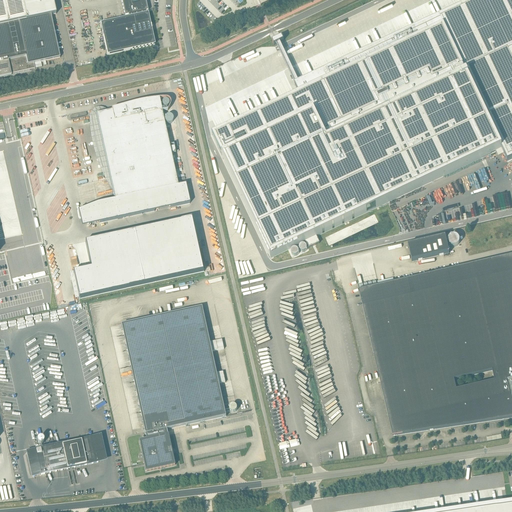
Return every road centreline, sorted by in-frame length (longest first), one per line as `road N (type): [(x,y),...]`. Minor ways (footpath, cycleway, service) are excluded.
road 1 (unclassified): [(511,449),(12,511)]
road 2 (unclassified): [(0,107),(191,65)]
road 3 (unknown): [(139,220),(188,205),(165,90)]
road 4 (unclassified): [(191,65),(333,0)]
